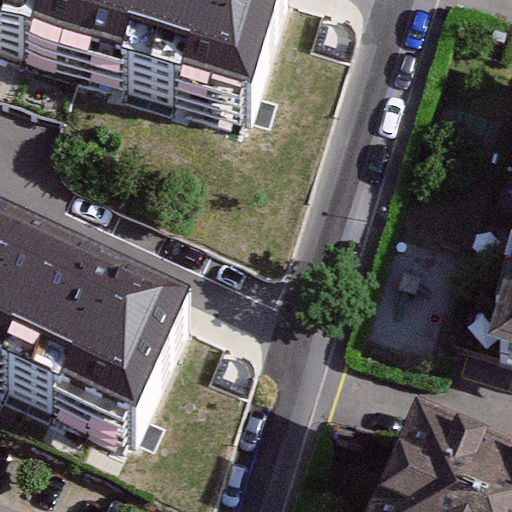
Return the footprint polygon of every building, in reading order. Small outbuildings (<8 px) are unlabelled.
[(0,0),(0,55),(83,80),(107,0),(0,0)] [(290,9),(258,0),(107,0),(83,80),(253,131),(290,9)] [(0,315),(26,261),(0,248),(0,315)] [(192,337),(26,261),(0,315),(0,390),(137,454),(192,337)] [(511,289),(483,388),(511,396),(511,289)] [(511,511),(511,491),(412,447),(382,511),(511,511)]
